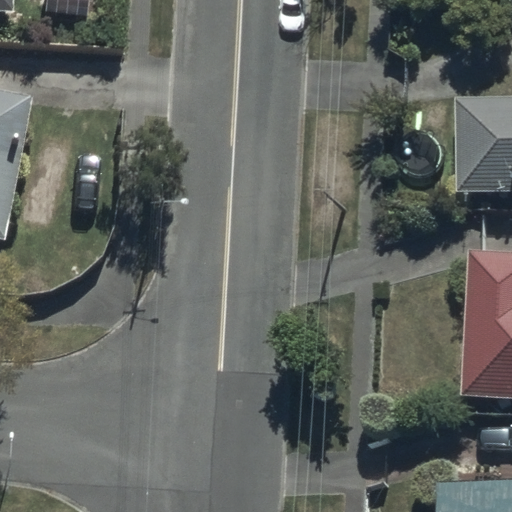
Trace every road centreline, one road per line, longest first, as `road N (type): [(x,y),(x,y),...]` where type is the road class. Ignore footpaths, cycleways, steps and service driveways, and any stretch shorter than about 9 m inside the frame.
road 1 (residential): [(245,0),(220,430)]
road 2 (residential): [(0,418),(220,430)]
